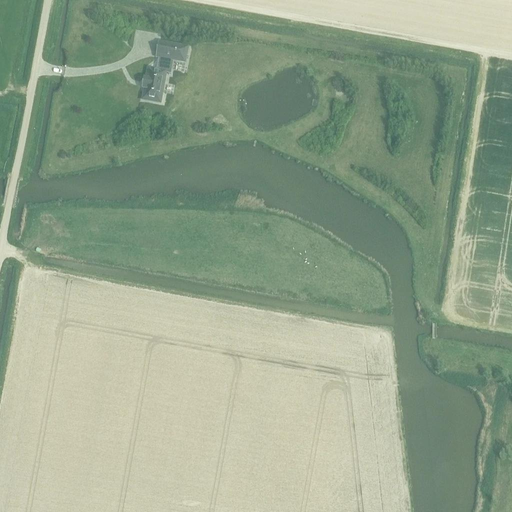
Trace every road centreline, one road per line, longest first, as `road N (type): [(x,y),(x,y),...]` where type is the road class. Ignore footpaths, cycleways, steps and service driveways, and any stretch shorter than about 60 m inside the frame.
road 1 (track): [(511,55),(200,0)]
road 2 (unclassified): [(0,256),(46,0)]
